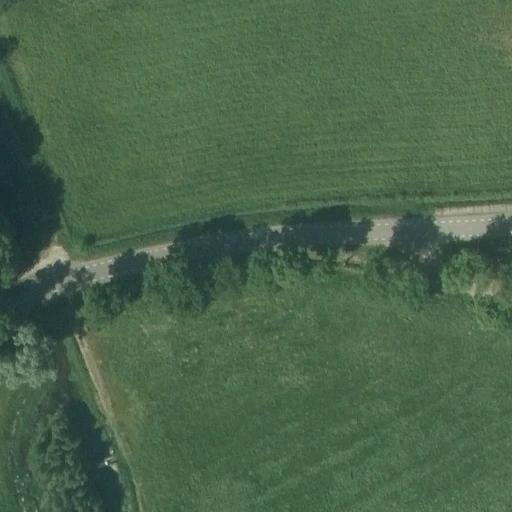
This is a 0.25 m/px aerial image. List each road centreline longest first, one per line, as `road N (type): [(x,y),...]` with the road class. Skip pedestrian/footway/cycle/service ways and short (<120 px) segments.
road 1 (tertiary): [(0,301),(110,267),(274,238),(511,224)]
road 2 (track): [(0,81),(59,282)]
road 3 (track): [(363,234),(511,285)]
